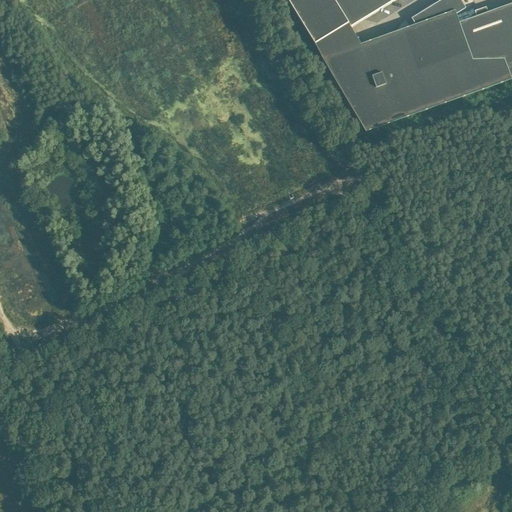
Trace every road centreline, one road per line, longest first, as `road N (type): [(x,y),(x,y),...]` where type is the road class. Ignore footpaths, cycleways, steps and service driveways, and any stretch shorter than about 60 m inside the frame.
road 1 (track): [(356,206),(15,373)]
road 2 (track): [(494,446),(356,206)]
road 3 (track): [(356,206),(407,163),(511,125)]
